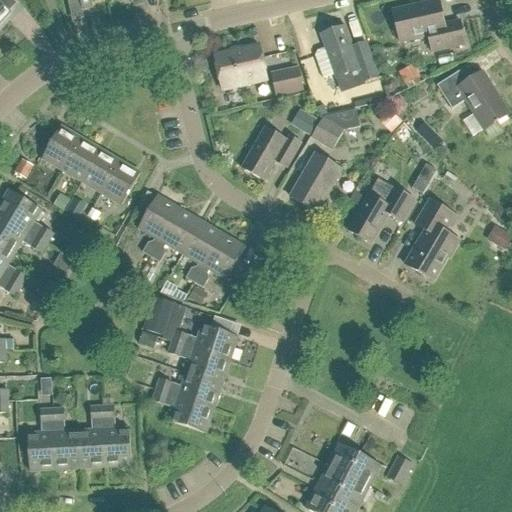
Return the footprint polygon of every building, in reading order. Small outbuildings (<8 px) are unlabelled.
[(91,2),(98,0),(79,0),(81,8),(91,6),(91,2)] [(444,26),(439,2),(392,12),(400,45),(428,39),(432,54),(465,47),(459,22),(444,26)] [(0,24),(9,15),(0,6),(0,24)] [(323,80),(334,76),(336,81),(360,72),(364,84),(378,79),(367,48),(366,44),(352,48),(345,28),(320,36),(325,50),(317,53),(315,57),(323,80)] [(214,58),(222,92),(267,82),(259,48),(214,58)] [(405,87),(420,79),(414,66),(399,74),(405,87)] [(271,75),(276,99),(304,93),(299,69),(271,75)] [(452,111),(465,102),(473,116),(463,122),(473,139),(510,116),(483,74),(467,84),(460,72),(437,87),(452,111)] [(404,95),(439,147),(454,137),(460,147),(470,141),(428,79),(404,95)] [(244,105),(271,102),(270,94),(243,98),(244,105)] [(325,107),(316,111),(319,118),(328,116),(325,107)] [(312,139),(311,140),(332,152),(344,132),(360,128),(356,111),(323,119),(321,124),(320,125),(314,134),(312,139)] [(300,112),(291,127),(312,139),(314,134),(320,125),(321,124),(300,112)] [(403,124),(390,112),(379,123),(392,136),(403,124)] [(42,160),(62,172),(80,141),(60,129),(42,160)] [(264,183),(275,164),(286,171),(301,145),(289,139),(287,142),(265,130),(241,170),(264,183)] [(62,172),(82,184),(100,153),(80,141),(62,172)] [(82,184),(102,195),(120,164),(100,153),(82,184)] [(290,199),(317,214),(342,172),(315,156),(290,199)] [(26,180),(33,168),(23,161),(15,174),(26,180)] [(120,164),(102,195),(122,207),(140,176),(120,164)] [(436,171),(426,165),(411,190),(422,196),(436,171)] [(456,179),(447,173),(443,180),(452,186),(456,179)] [(401,224),(414,202),(378,181),(347,233),(371,247),(389,217),(401,224)] [(9,192),(0,206),(0,217),(47,246),(53,236),(34,224),(41,212),(9,192)] [(70,201),(60,195),(53,207),(63,213),(70,201)] [(142,255),(151,260),(180,211),(157,198),(147,215),(138,231),(155,241),(153,244),(148,245),(142,255)] [(74,199),(65,214),(78,222),(87,207),(74,199)] [(450,260),(460,243),(445,235),(455,217),(429,202),(415,227),(424,233),(405,266),(434,283),(448,259),(450,260)] [(95,223),(100,214),(92,209),(86,218),(95,223)] [(166,247),(182,257),(201,223),(180,211),(151,260),(160,265),(165,255),(164,250),(166,247)] [(0,217),(0,246),(15,255),(22,244),(41,256),(47,246),(0,217)] [(186,280),(194,285),(223,236),(201,223),(182,257),(198,266),(196,269),(192,270),(186,280)] [(505,251),(511,238),(511,237),(495,228),(487,241),(505,251)] [(223,236),(194,285),(203,290),(209,280),(208,275),(209,273),(226,282),(245,249),(223,236)] [(0,246),(0,275),(21,289),(27,279),(8,267),(15,255),(0,246)] [(0,289),(15,299),(21,289),(0,275),(0,289)] [(188,299),(201,306),(207,295),(195,288),(188,299)] [(37,323),(47,306),(34,298),(24,315),(37,323)] [(154,300),(143,332),(165,338),(175,307),(154,300)] [(176,333),(172,344),(230,363),(238,339),(202,327),(197,340),(176,333)] [(154,350),(157,339),(142,334),(138,346),(154,350)] [(190,363),(186,375),(222,387),(230,363),(172,344),(168,355),(190,363)] [(160,381),(156,392),(214,411),(222,387),(186,375),(182,388),(160,381)] [(51,397),(50,380),(41,381),(41,397),(51,397)] [(214,411),(156,392),(153,403),(174,410),(170,424),(206,436),(214,411)] [(114,399),(101,400),(102,409),(114,408),(114,399)] [(8,404),(0,403),(0,415),(8,415),(8,404)] [(114,408),(102,409),(106,470),(131,468),(129,430),(115,431),(114,408)] [(92,432),(78,433),(81,471),(106,470),(102,409),(91,409),(92,432)] [(64,411),(52,412),(55,472),(81,471),(78,433),(65,434),(64,411)] [(55,472),(52,412),(40,412),(41,435),(27,436),(30,474),(55,472)] [(339,446),(328,469),(349,480),(361,457),(339,446)] [(361,457),(349,480),(368,490),(380,467),(361,457)] [(401,487),(412,466),(398,459),(387,480),(401,487)] [(328,469),(316,490),(337,501),(349,480),(328,469)] [(349,480),(337,501),(357,511),(368,490),(349,480)] [(306,511),(307,511),(331,511),(337,501),(316,490),(306,511)] [(337,501),(331,511),(356,511),(357,511),(337,501)]
